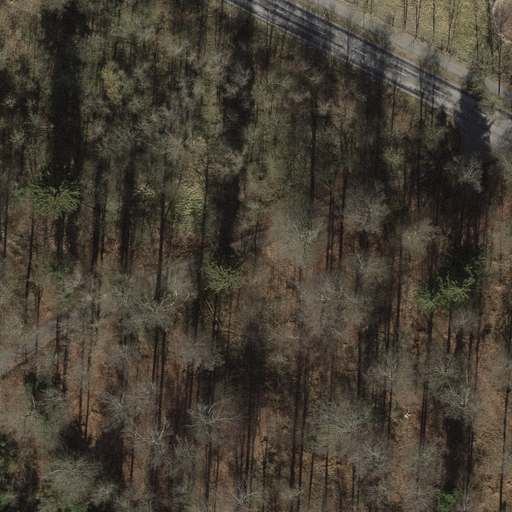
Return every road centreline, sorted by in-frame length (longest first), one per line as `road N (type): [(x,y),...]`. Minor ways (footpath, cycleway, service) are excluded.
road 1 (track): [(511,142),(212,255),(77,315),(0,360)]
road 2 (tertiary): [(511,131),(253,0)]
